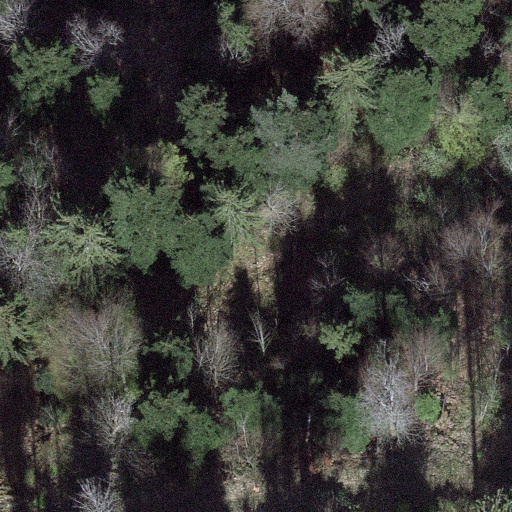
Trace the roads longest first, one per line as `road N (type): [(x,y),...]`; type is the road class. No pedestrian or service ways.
road 1 (track): [(0,390),(321,209),(412,178),(511,164)]
road 2 (track): [(511,483),(314,485),(142,511)]
